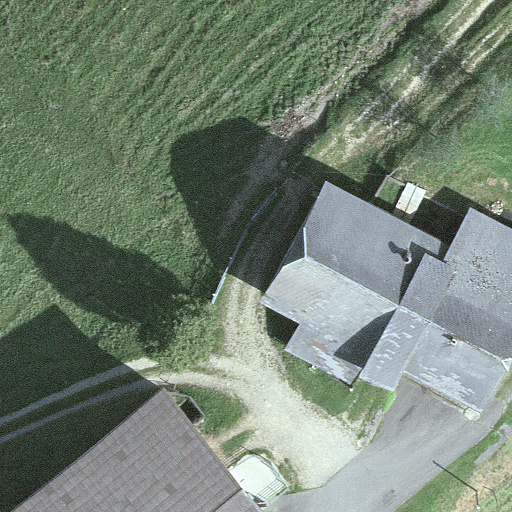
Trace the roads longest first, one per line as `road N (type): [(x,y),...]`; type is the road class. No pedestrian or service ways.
road 1 (track): [(256,390),(247,302),(277,211),(501,0)]
road 2 (track): [(371,493),(256,390),(224,377),(143,377),(0,433)]
road 3 (track): [(443,417),(355,511)]
